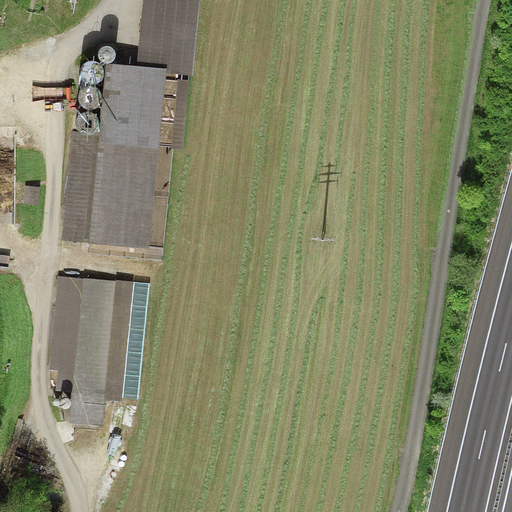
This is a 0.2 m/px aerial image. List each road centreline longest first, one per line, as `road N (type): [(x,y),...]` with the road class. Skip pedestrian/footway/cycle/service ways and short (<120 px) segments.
road 1 (unclassified): [(487,0),(390,511)]
road 2 (motorway): [(511,293),(460,511)]
